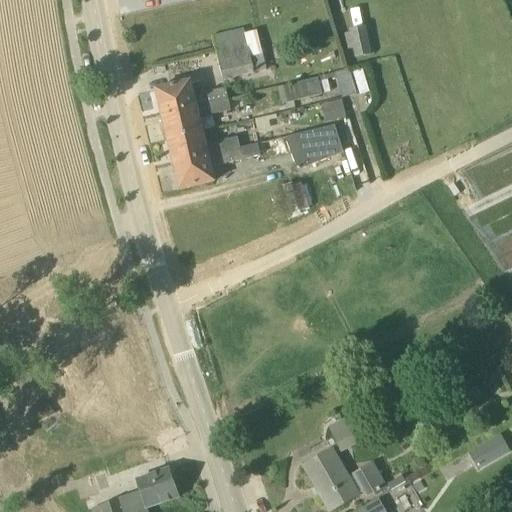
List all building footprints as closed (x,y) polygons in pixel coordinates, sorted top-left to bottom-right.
[(347,30),(350,58),(370,56),(367,29),(347,30)] [(216,51),(223,78),(265,69),(262,54),(249,57),(246,44),(216,51)] [(364,67),(340,76),(347,97),(371,88),(364,67)] [(321,95),(317,79),(288,86),(293,103),(321,95)] [(163,116),(228,100),(226,89),(202,95),(200,99),(195,100),(190,83),(157,91),(163,116)] [(288,86),(278,89),(282,105),(293,103),(288,86)] [(169,141),(203,132),(199,116),(204,115),(207,117),(231,111),(228,100),(163,116),(169,141)] [(333,121),(345,118),(342,101),(329,103),(333,121)] [(286,139),(298,172),(344,154),(335,127),(286,139)] [(240,149),(238,139),(214,144),(212,148),(207,149),(203,132),(169,141),(175,165),(240,149)] [(240,149),(175,165),(181,191),(215,182),(211,168),(261,156),(258,145),(240,149)] [(310,212),(305,194),(295,196),(292,187),(293,187),(293,184),(274,189),(279,208),(286,206),(289,218),(310,212)] [(341,450),(368,438),(361,424),(335,437),(341,450)] [(483,471),(511,452),(511,448),(502,432),(471,451),(483,471)] [(386,491),(373,467),(349,480),(333,451),(305,467),(330,511),(331,511),(362,495),(366,502),(386,491)] [(92,511),(147,511),(146,510),(179,499),(169,470),(137,481),(141,493),(117,501),(92,510),(92,511)]
